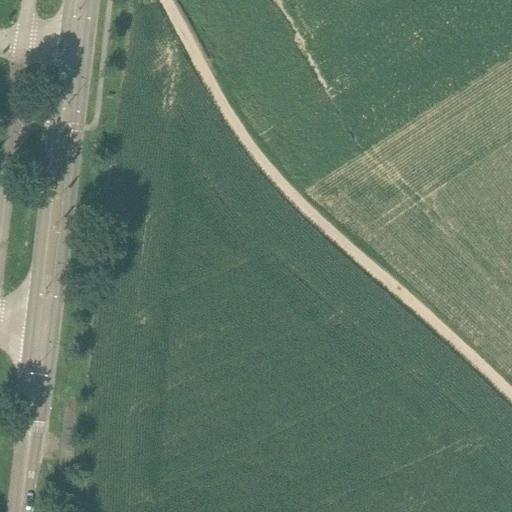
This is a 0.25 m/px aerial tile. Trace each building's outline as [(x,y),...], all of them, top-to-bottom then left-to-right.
[(207,145),(191,162),(199,170),(216,153),(207,145)] [(154,176),(146,235),(170,238),(178,179),(169,178),(172,154),(160,152),(157,176),(154,176)] [(225,161),(216,153),(199,170),(208,179),(225,161)] [(225,161),(208,179),(217,187),(233,170),(225,161)] [(242,178),(233,170),(217,187),(225,195),(242,178)] [(249,218),(266,200),(257,192),(240,209),(249,218)] [(249,218),(258,226),(274,208),(266,200),(249,218)] [(128,204),(125,228),(135,229),(137,205),(128,204)] [(283,217),(274,208),(258,226),(267,234),(283,217)] [(283,217),(267,234),(275,242),(292,225),(283,217)] [(299,264),(315,247),(306,238),(290,256),(299,264)] [(145,239),(139,286),(163,290),(169,242),(145,239)] [(315,247),(299,264),(307,272),(324,255),(315,247)] [(324,255),(307,272),(316,281),(333,263),(324,255)] [(333,263),(316,281),(325,289),(341,272),(333,263)] [(356,285),(339,302),(348,311),(364,293),(356,285)] [(160,313),(163,290),(139,286),(136,310),(160,313)] [(300,315),(292,293),(280,297),(289,320),(300,315)] [(373,301),(364,293),(348,311),(357,319),(373,301)] [(289,320),(280,297),(269,302),(278,324),(289,320)] [(382,310),(373,301),(357,319),(365,327),(382,310)] [(269,302),(258,306),(267,329),(278,324),(269,302)] [(255,333),(267,329),(258,306),(247,311),(255,333)] [(136,310),(134,322),(158,325),(160,313),(136,310)] [(382,310),(365,327),(374,335),(391,318),(382,310)] [(217,323),(226,345),(237,341),(228,318),(217,323)] [(217,323),(206,327),(215,350),(226,345),(217,323)] [(195,332),(204,354),(215,350),(206,327),(195,332)] [(195,332),(183,336),(192,359),(204,354),(195,332)] [(388,349),(397,357),(414,340),(405,332),(388,349)] [(299,343),(307,366),(318,361),(310,339),(299,343)] [(422,348),(414,340),(397,357),(406,366),(422,348)] [(307,366),(299,343),(287,348),(296,370),(307,366)] [(276,352),(285,374),(296,370),(287,348),(276,352)] [(406,366),(415,374),(431,356),(422,348),(406,366)] [(274,379),(285,374),(276,352),(265,356),(274,379)] [(439,364),(431,356),(415,374),(423,382),(439,364)] [(132,391),(141,414),(163,405),(154,382),(145,359),(134,364),(143,386),(132,391)] [(247,364),(236,368),(244,390),(255,386),(247,364)] [(244,390),(236,368),(224,372),(233,395),(244,390)] [(213,377),(222,399),(233,395),(224,372),(213,377)] [(222,399),(213,377),(202,381),(211,403),(222,399)] [(349,379),(338,384),(347,406),(358,402),(349,379)] [(453,380),(436,397),(480,439),(496,421),(453,380)] [(336,410),(347,406),(338,384),(327,388),(336,410)] [(381,412),(398,395),(389,386),(373,404),(381,412)] [(336,410),(327,388),(316,393),(325,415),(336,410)] [(325,415),(316,393),(305,397),(314,419),(325,415)] [(381,412),(390,420),(407,403),(398,395),(381,412)] [(399,429),(416,411),(407,403),(390,420),(399,429)] [(163,405),(141,414),(150,436),(173,427),(163,405)] [(416,411),(399,429),(408,437),(424,420),(416,411)] [(511,436),(499,424),(483,442),(511,469),(511,436)] [(168,481),(190,472),(173,427),(150,436),(168,481)] [(370,429),(358,434),(367,456),(378,452),(370,429)] [(367,456),(358,434),(347,438),(356,461),(367,456)] [(336,443),(345,465),(356,461),(347,438),(336,443)] [(325,447),(334,470),(345,465),(336,443),(325,447)] [(461,476),(452,453),(441,458),(450,480),(461,476)] [(441,458),(430,462),(439,485),(450,480),(441,458)] [(419,467),(428,489),(439,485),(430,462),(419,467)] [(416,494),(428,489),(419,467),(408,471),(416,494)] [(168,481),(177,503),(199,494),(190,472),(168,481)] [(378,483),(387,505),(398,501),(389,479),(378,483)] [(366,487),(375,510),(387,505),(378,483),(366,487)] [(355,492),(363,511),(369,511),(375,510),(366,487),(355,492)] [(363,511),(355,492),(344,496),(350,511),(363,511)] [(177,503),(180,511),(206,511),(199,494),(177,503)] [(460,505),(462,511),(475,511),(471,501),(460,505)]
